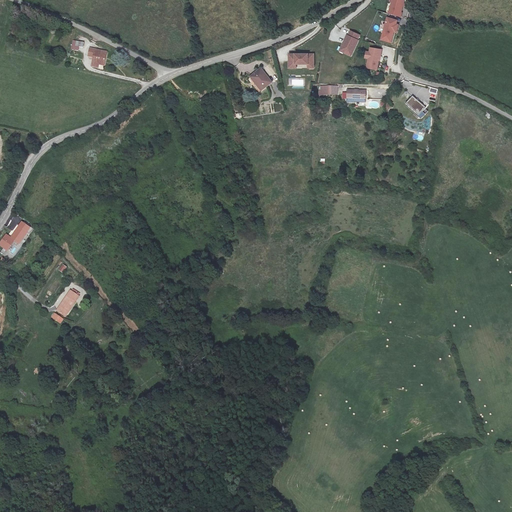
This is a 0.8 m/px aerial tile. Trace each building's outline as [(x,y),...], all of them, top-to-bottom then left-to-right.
[(403,0),(392,0),(389,13),(401,16),(402,12),(401,12),(403,0)] [(398,21),(388,18),(382,39),(391,42),(395,31),(395,29),(397,30),(399,25),(397,24),(398,21)] [(352,57),(361,35),(349,29),(339,51),(352,57)] [(77,38),(74,47),(82,49),(83,45),(87,46),(88,40),(81,38),(80,39),(77,38)] [(111,52),(100,48),(95,65),(101,67),(102,63),(107,65),(111,52)] [(382,50),(372,48),(368,68),(377,70),(379,60),(380,54),(382,54),(382,50)] [(315,53),(288,53),(288,68),(315,68),(315,53)] [(272,84),(261,70),(248,79),(258,94),(272,84)] [(330,102),(337,101),(335,92),(328,93),(330,102)] [(347,103),(365,101),(365,99),(365,93),(346,94),(347,103)] [(426,109),(413,97),(406,104),(419,116),(425,109),(426,109)] [(425,109),(419,116),(421,118),(427,111),(425,109)] [(21,214),(9,230),(18,236),(27,223),(29,225),(32,222),(21,214)] [(58,270),(62,273),(67,267),(62,264),(58,270)] [(71,288),(64,283),(51,301),(58,306),(71,288)] [(60,324),(64,319),(54,312),(51,317),(60,324)]
